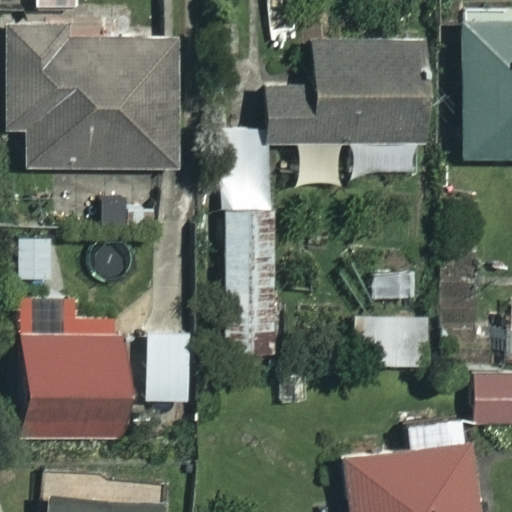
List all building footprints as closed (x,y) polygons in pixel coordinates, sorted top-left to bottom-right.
[(511,8),(446,10),(447,145),(511,144),(511,8)] [(155,22),(0,27),(0,120),(11,120),(13,159),(160,154),(155,22)] [(416,176),(408,29),(288,35),(289,61),(241,63),(245,146),(335,141),(337,181),(416,176)] [(266,199),(213,201),(218,344),(271,343),(266,199)] [(407,307),(345,309),(347,360),(409,357),(407,307)] [(102,324),(9,324),(10,427),(103,426),(102,324)] [(456,367),(496,366),(495,325),(444,326),(444,367),(456,367)] [(511,366),(496,366),(456,367),(456,415),(511,414),(511,366)] [(464,509),(452,428),(329,446),(338,511),(477,511),(477,507),(464,509)] [(136,511),(136,482),(31,484),(31,511),(136,511)]
